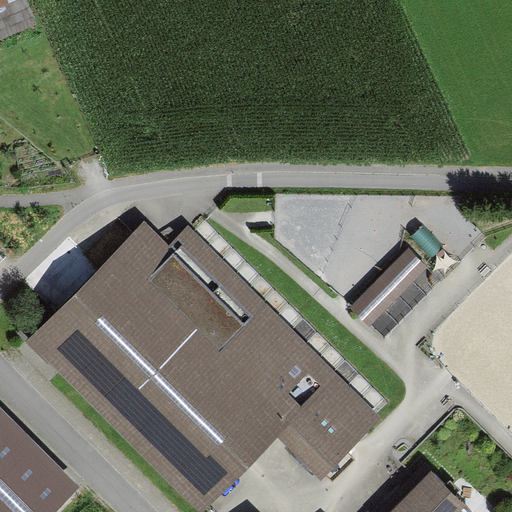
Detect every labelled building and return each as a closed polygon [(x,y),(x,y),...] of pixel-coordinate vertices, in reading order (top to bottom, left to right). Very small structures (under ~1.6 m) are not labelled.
[(27,0),(0,0),(0,23),(33,13),(27,0)] [(145,217),(26,335),(196,506),(275,428),(316,470),(376,410),(189,221),(169,241),(145,217)] [(425,245),(374,298),(389,312),(440,260),(425,245)] [(43,511),(72,483),(0,411),(0,511),(43,511)] [(443,471),(399,511),(470,511),(477,506),(443,471)]
